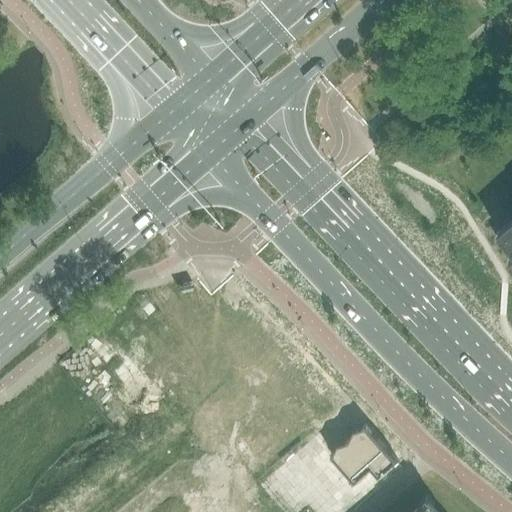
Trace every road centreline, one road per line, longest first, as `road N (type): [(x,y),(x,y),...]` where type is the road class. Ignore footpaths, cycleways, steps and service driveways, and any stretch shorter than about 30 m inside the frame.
road 1 (secondary): [(209,154),(511,452)]
road 2 (secondary): [(511,404),(244,124)]
road 3 (secondary): [(0,336),(209,154)]
road 4 (secondary): [(172,113),(0,262)]
road 5 (secondary): [(244,124),(387,0)]
road 6 (secondary): [(65,0),(172,113)]
road 7 (secondary): [(304,0),(207,82)]
